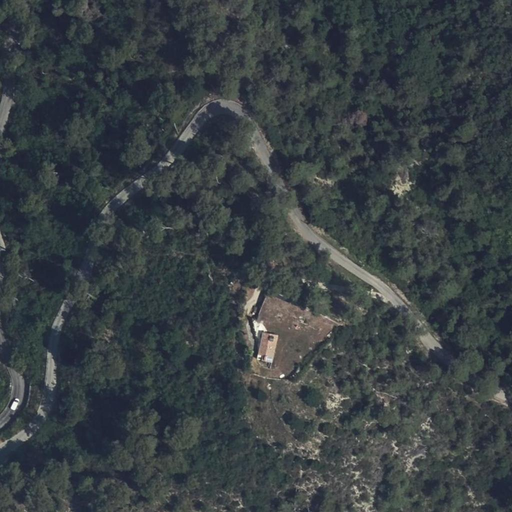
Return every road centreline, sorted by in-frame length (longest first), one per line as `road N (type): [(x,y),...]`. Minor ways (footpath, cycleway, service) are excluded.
road 1 (unclassified): [(0,453),(47,404),(54,336),(103,214),(214,106),(246,116),(324,246),(395,295),(448,362),(511,395)]
road 2 (unclassified): [(25,0),(0,130)]
